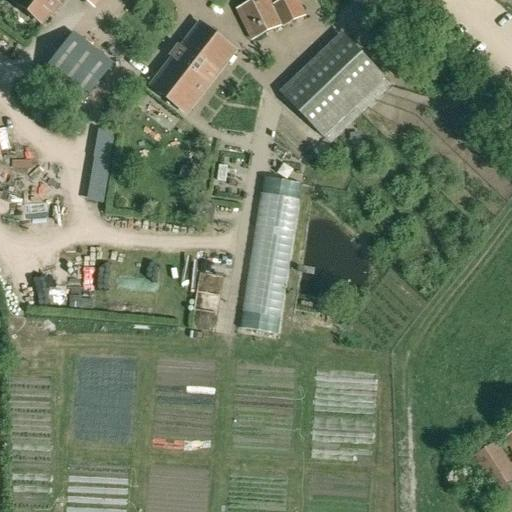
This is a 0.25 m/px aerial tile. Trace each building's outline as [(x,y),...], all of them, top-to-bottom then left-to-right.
[(59,6),(56,4),(59,0),(11,0),(41,24),(50,13),(52,15),(59,6)] [(297,0),(285,0),(274,6),(270,0),(258,0),(238,10),(253,40),(283,25),(284,27),(306,17),(297,0)] [(180,46),(171,57),(174,59),(152,86),(187,113),(235,51),(201,24),(182,48),(180,46)] [(82,101),(111,64),(74,34),(44,72),(82,101)] [(385,79),(348,41),(288,99),(324,137),(385,79)] [(258,203),(237,331),(276,336),(296,208),(299,183),(262,178),(258,203)] [(473,457),(494,493),(511,481),(511,465),(498,442),(473,457)]
